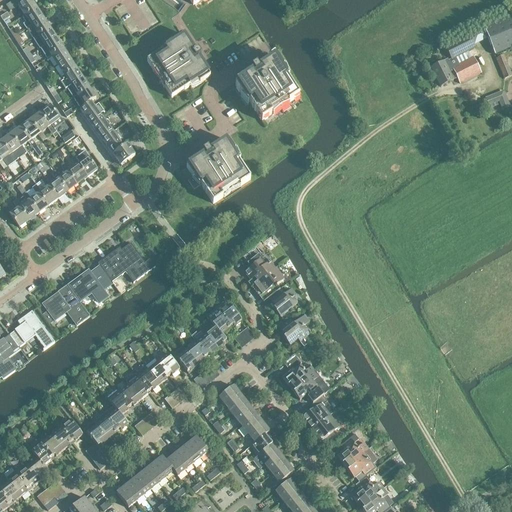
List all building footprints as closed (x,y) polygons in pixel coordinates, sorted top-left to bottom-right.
[(25,15),(37,7),(31,0),(26,0),(25,1),(24,0),(16,0),(7,6),(11,11),(19,6),(25,15)] [(201,0),(193,5),(193,4),(186,5),(179,13),(171,18),(182,35),(183,34),(192,48),(195,46),(201,56),(196,60),(197,61),(199,59),(210,77),(209,77),(222,96),(236,87),(235,86),(249,77),(247,74),(257,68),(260,73),(262,72),(260,70),(277,59),(242,0),(201,0)] [(44,17),(37,7),(25,15),(22,17),(25,22),(23,23),(26,29),(32,26),(32,25),(44,17)] [(10,17),(7,13),(0,17),(3,22),(10,17)] [(511,16),(511,15),(483,27),(495,56),(511,48),(511,16)] [(33,40),(39,36),(38,35),(50,28),(44,17),(32,25),(32,26),(26,29),(33,40)] [(13,37),(18,35),(14,28),(9,31),(13,37)] [(57,38),(50,28),(38,35),(39,36),(45,45),(57,38)] [(482,30),(469,37),(446,48),(451,60),(448,62),(447,61),(431,69),(440,87),(457,79),(459,85),(481,74),(473,58),(471,59),(467,53),(475,49),(473,46),(487,40),(482,30)] [(209,77),(210,77),(199,59),(197,61),(196,60),(201,56),(195,46),(192,48),(183,34),(182,35),(172,41),(174,44),(166,49),(147,61),(154,71),(157,70),(168,86),(165,88),(172,98),(191,86),(190,86),(198,81),(200,83),(209,77)] [(24,45),(18,35),(13,37),(20,48),(24,45)] [(63,48),(57,38),(45,45),(52,55),(63,48)] [(27,58),(31,55),(27,48),(22,51),(27,58)] [(70,58),(63,48),(52,55),(58,65),(70,58)] [(35,62),(31,55),(27,58),(31,65),(35,62)] [(511,76),(504,56),(496,59),(504,80),(511,76)] [(58,65),(65,75),(77,68),(70,58),(58,65)] [(277,59),(260,70),(262,72),(260,73),(257,68),(247,74),(249,77),(235,86),(236,87),(242,97),(245,95),(250,103),(262,122),(272,115),(270,112),(287,101),(289,104),(299,97),(287,78),(287,79),(281,71),(284,69),(277,59)] [(40,78),(44,75),(40,68),(35,71),(40,78)] [(66,89),(72,85),(83,78),(77,68),(65,75),(59,79),(66,89)] [(49,82),(44,75),(40,78),(44,85),(49,82)] [(72,85),(78,96),(90,88),(83,78),(72,85)] [(97,98),(90,88),(78,96),(73,99),(80,109),(97,98)] [(53,98),(57,95),(53,89),(49,91),(53,98)] [(504,92),(486,99),(490,109),(501,105),(503,110),(510,108),(504,92)] [(62,102),(57,95),(53,98),(57,105),(62,102)] [(92,125),(102,118),(91,102),(81,109),(92,125)] [(49,126),(51,125),(56,121),(61,127),(65,124),(60,117),(58,118),(49,105),(39,113),(49,126)] [(73,114),(71,110),(64,114),(67,118),(73,114)] [(39,133),(41,132),(47,128),(52,134),(51,134),(52,135),(56,132),(55,131),(51,125),(49,126),(39,113),(29,120),(39,133)] [(102,140),(113,133),(102,118),(92,125),(102,140)] [(29,140),(31,139),(37,135),(42,141),(46,138),(41,132),(39,133),(29,120),(20,127),(29,140)] [(20,147),(21,146),(27,142),(32,148),(39,158),(43,155),(36,145),(31,139),(29,140),(20,127),(10,134),(20,147)] [(63,137),(67,143),(75,137),(71,132),(63,137)] [(123,148),(113,133),(102,140),(121,166),(135,156),(127,145),(123,148)] [(10,154),(12,153),(18,149),(23,155),(27,161),(30,159),(26,153),(21,146),(20,147),(10,134),(0,141),(10,154)] [(20,164),(12,153),(10,154),(0,141),(0,161),(0,162),(2,160),(8,156),(16,167),(20,164)] [(222,195),(238,184),(240,186),(250,180),(238,161),(233,153),(235,151),(229,141),(211,152),(213,154),(212,155),(208,150),(198,156),(200,159),(181,172),(194,191),(201,186),(213,204),(223,197),(222,195)] [(85,159),(79,163),(77,165),(87,178),(97,171),(87,158),(89,157),(83,149),(80,151),(81,152),(80,152),(85,159)] [(75,166),(69,170),(67,172),(78,186),(87,178),(77,165),(79,163),(74,157),(70,159),(75,166)] [(65,173),(60,178),(58,179),(68,193),(78,186),(67,172),(69,170),(65,164),(61,167),(65,173)] [(56,180),(50,184),(48,186),(58,200),(68,193),(58,179),(60,178),(55,171),(51,174),(56,180)] [(27,174),(20,180),(22,183),(30,178),(27,174)] [(46,187),(40,192),(38,193),(48,207),(58,200),(48,186),(50,184),(45,178),(41,181),(46,187)] [(36,194),(30,199),(29,200),(39,214),(48,207),(38,193),(40,192),(36,185),(32,188),(36,194)] [(24,197),(18,202),(21,206),(19,207),(29,221),(39,214),(29,200),(30,199),(26,192),(22,195),(24,197)] [(21,206),(18,202),(16,199),(12,202),(17,209),(9,215),(19,228),(29,221),(19,207),(21,206)] [(98,265),(100,267),(112,283),(125,273),(133,284),(148,273),(155,268),(150,261),(145,264),(130,245),(118,254),(117,251),(98,265)] [(254,286),(274,270),(265,258),(264,259),(255,248),(243,258),(251,269),(245,274),(254,286)] [(67,287),(70,290),(80,304),(93,294),(100,304),(109,298),(104,291),(113,285),(112,283),(100,267),(88,276),(86,274),(67,287)] [(283,281),(274,270),(254,286),(262,295),(263,294),(268,300),(279,291),(280,290),(277,286),(283,281)] [(89,317),(80,304),(70,290),(61,297),(59,294),(42,306),(54,321),(68,311),(78,325),(89,317)] [(283,297),(279,291),(268,300),(271,304),(269,305),(279,318),(297,304),(293,299),(296,297),(291,290),(283,297)] [(225,301),(215,309),(230,328),(233,326),(234,327),(241,321),(229,306),(225,301)] [(205,317),(209,322),(210,321),(222,337),(229,331),(227,330),(230,328),(215,309),(205,317)] [(15,333),(10,337),(19,349),(25,344),(22,341),(31,333),(32,334),(33,334),(45,350),(54,343),(32,313),(19,322),(18,324),(21,328),(15,332),(15,333)] [(278,330),(285,338),(283,339),(289,347),(297,341),(303,349),(307,345),(306,343),(311,339),(303,328),(309,323),(304,317),(293,326),(290,321),(278,330)] [(210,321),(209,322),(212,325),(202,332),(205,336),(217,351),(224,346),(223,344),(226,342),(222,337),(210,321)] [(242,332),(250,342),(255,338),(247,328),(242,332)] [(250,342),(242,332),(238,336),(246,346),(250,342)] [(193,340),(206,357),(209,355),(210,357),(217,351),(205,336),(198,341),(195,338),(193,340)] [(241,349),(246,346),(238,336),(233,340),(241,349)] [(0,382),(3,380),(18,369),(10,357),(20,350),(19,349),(10,337),(7,339),(4,341),(4,340),(0,342),(0,382)] [(204,359),(206,357),(193,340),(190,342),(192,346),(186,351),(198,366),(205,361),(204,359)] [(191,372),(198,366),(186,351),(179,357),(176,353),(173,356),(187,373),(190,370),(191,372)] [(154,360),(168,377),(171,375),(172,376),(179,371),(167,355),(160,361),(157,357),(154,360)] [(290,386),(292,389),(314,372),(309,366),(303,371),(299,366),(301,365),(294,356),(283,365),(290,373),(282,379),(288,387),(290,386)] [(145,367),(160,386),(167,381),(166,379),(168,377),(154,360),(145,367)] [(153,392),(160,386),(145,367),(135,375),(149,392),(151,390),(153,392)] [(211,367),(207,370),(214,380),(219,376),(211,367)] [(210,384),(214,380),(207,370),(202,374),(210,384)] [(311,399),(321,391),(318,386),(316,387),(313,383),(319,377),(314,372),(292,389),(295,392),(293,394),(299,402),(307,395),(311,399)] [(206,387),(210,384),(202,374),(198,377),(206,387)] [(128,386),(140,401),(147,396),(146,394),(149,392),(135,375),(132,377),(135,381),(128,386)] [(201,391),(206,387),(198,377),(193,381),(201,391)] [(133,407),(140,401),(128,386),(121,391),(119,388),(116,390),(129,408),(132,406),(133,407)] [(226,408),(240,397),(233,387),(218,399),(226,408)] [(173,393),(181,403),(186,399),(178,389),(173,393)] [(115,411),(121,417),(128,411),(127,410),(129,408),(116,390),(106,398),(113,407),(115,411)] [(306,424),(311,431),(330,417),(322,407),(327,403),(323,397),(325,395),(321,391),(311,399),(314,404),(310,407),(313,411),(302,419),(306,424)] [(176,407),(181,403),(173,393),(169,397),(176,407)] [(172,410),(176,407),(169,397),(164,400),(172,410)] [(240,397),(226,408),(233,417),(248,406),(240,397)] [(248,406),(233,417),(240,426),(255,415),(248,406)] [(128,426),(121,417),(115,411),(113,407),(103,415),(117,432),(119,430),(120,432),(128,426)] [(206,409),(201,412),(205,417),(209,413),(206,409)] [(147,425),(157,418),(153,413),(143,421),(147,425)] [(93,422),(108,441),(116,436),(114,434),(117,432),(103,415),(93,422)] [(262,424),(255,415),(240,426),(247,435),(262,424)] [(330,417),(311,431),(317,439),(318,438),(324,447),(337,437),(333,433),(339,428),(330,417)] [(147,425),(151,430),(161,422),(157,418),(147,425)] [(61,423),(58,425),(72,444),(82,436),(70,421),(63,426),(61,423)] [(151,430),(147,425),(143,421),(139,424),(147,434),(151,430)] [(108,441),(93,422),(83,430),(95,445),(97,448),(100,446),(101,447),(108,441)] [(216,431),(221,427),(217,423),(212,426),(216,431)] [(147,434),(139,424),(134,428),(142,438),(147,434)] [(250,448),(269,433),(262,424),(247,435),(255,444),(250,448)] [(51,436),(63,452),(72,444),(58,425),(56,427),(57,428),(51,432),(52,435),(51,436)] [(224,432),(221,427),(216,431),(219,436),(224,432)] [(257,457),(272,446),(265,437),(269,433),(250,448),(257,457)] [(38,441),(52,458),(55,456),(56,457),(63,452),(51,436),(44,442),(41,438),(38,441)] [(344,464),(346,467),(368,450),(363,444),(357,449),(353,444),(358,441),(354,436),(340,447),(344,451),(336,458),(342,466),(344,464)] [(196,438),(188,445),(200,460),(208,453),(196,438)] [(35,456),(44,467),(51,461),(50,460),(52,458),(38,441),(30,448),(30,450),(31,452),(34,457),(35,456)] [(230,449),(235,445),(231,441),(226,445),(230,449)] [(98,450),(97,448),(95,445),(85,453),(89,457),(98,450)] [(200,460),(188,445),(181,451),(193,466),(200,460)] [(238,450),(235,445),(230,449),(234,454),(238,450)] [(272,446),(257,457),(252,461),(259,470),(264,466),(279,455),(272,446)] [(102,454),(98,450),(89,457),(93,462),(102,454)] [(355,479),(358,484),(366,477),(376,470),(372,465),(377,461),(368,450),(346,467),(349,471),(347,472),(354,480),(355,479)] [(185,472),(193,466),(181,451),(173,457),(185,472)] [(102,454),(93,462),(96,466),(106,459),(102,454)] [(271,475),(286,464),(279,455),(264,466),(271,475)] [(49,473),(44,467),(35,456),(34,457),(32,459),(34,462),(28,468),(40,483),(47,477),(46,476),(49,473)] [(185,472),(173,457),(166,463),(177,478),(185,472)] [(162,458),(154,464),(166,479),(173,473),(177,478),(166,463),(162,458)] [(109,463),(106,459),(96,466),(100,471),(109,463)] [(240,471),(244,467),(241,463),(236,467),(240,471)] [(166,479),(154,464),(147,470),(158,485),(166,479)] [(294,473),(286,464),(271,475),(279,485),(294,473)] [(248,472),(244,467),(240,471),(243,476),(248,472)] [(15,472),(29,489),(32,487),(33,488),(40,483),(28,468),(21,473),(18,469),(15,472)] [(158,485),(147,470),(139,476),(151,491),(158,485)] [(217,470),(212,474),(215,478),(220,474),(217,470)] [(26,491),(29,489),(15,472),(6,479),(8,483),(20,498),(27,492),(26,491)] [(215,478),(212,474),(206,478),(210,482),(215,478)] [(139,476),(131,482),(143,497),(151,491),(139,476)] [(366,477),(358,484),(355,486),(359,491),(351,497),(357,505),(359,504),(361,507),(383,490),(378,484),(372,488),(368,484),(370,482),(366,477)] [(254,489),(259,486),(255,481),(250,485),(254,489)] [(282,502),(297,491),(289,481),(275,493),(282,502)] [(143,497),(131,482),(124,488),(136,503),(143,497)] [(201,482),(196,486),(200,490),(205,486),(201,482)] [(0,492),(9,504),(12,502),(13,504),(20,498),(8,483),(2,488),(0,486),(0,492)] [(56,483),(46,491),(50,495),(60,488),(56,483)] [(200,490),(196,486),(191,490),(195,494),(200,490)] [(263,490),(259,486),(254,489),(258,494),(263,490)] [(64,492),(60,488),(50,495),(54,500),(64,492)] [(136,503),(124,488),(116,494),(128,509),(136,503)] [(182,489),(177,493),(181,497),(186,493),(182,489)] [(89,495),(93,499),(98,495),(95,490),(89,495)] [(386,511),(391,509),(389,507),(393,504),(387,496),(388,496),(383,490),(361,507),(364,510),(362,511),(386,511)] [(50,495),(46,491),(37,498),(40,503),(50,495)] [(297,491),(282,502),(290,511),(304,500),(297,491)] [(0,511),(2,511),(8,508),(7,506),(9,504),(0,492),(0,511)] [(67,497),(64,492),(54,500),(57,505),(67,497)] [(181,497),(177,493),(172,497),(176,502),(181,497)] [(54,500),(50,495),(40,503),(44,507),(54,500)] [(69,511),(83,511),(90,507),(84,499),(69,511)] [(47,511),(48,511),(57,505),(54,500),(44,507),(47,511)] [(307,511),(311,509),(304,500),(290,511),(289,511),(307,511)] [(102,510),(110,504),(107,501),(99,507),(102,510)] [(167,501),(162,505),(166,509),(171,505),(167,501)]
